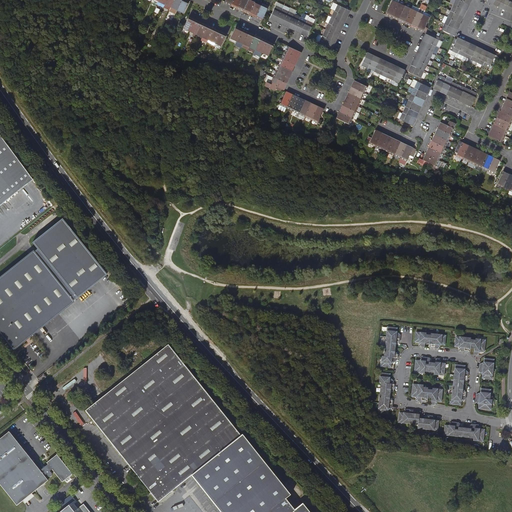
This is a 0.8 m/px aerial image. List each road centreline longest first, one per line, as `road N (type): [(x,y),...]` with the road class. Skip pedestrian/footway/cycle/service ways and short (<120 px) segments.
road 1 (secondary): [(360,511),(157,292),(0,90)]
road 2 (unclassified): [(123,511),(0,355)]
road 3 (residential): [(467,418),(403,401),(400,363),(414,351),(462,356),(472,368)]
road 4 (residential): [(359,8),(416,35),(403,64),(346,38)]
road 5 (residential): [(335,61),(350,74),(335,109),(289,88),(306,48)]
